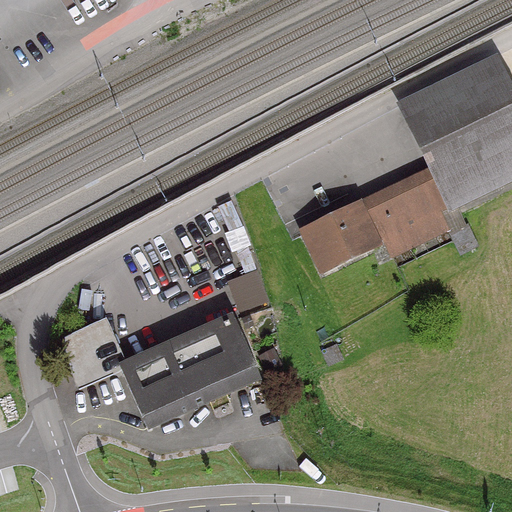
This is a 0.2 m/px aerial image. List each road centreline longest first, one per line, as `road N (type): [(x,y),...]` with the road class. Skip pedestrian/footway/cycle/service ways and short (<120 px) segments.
road 1 (residential): [(231,189),(68,275),(29,316),(28,369),(80,511)]
road 2 (track): [(511,38),(231,189)]
road 3 (unclassified): [(171,9),(0,107)]
